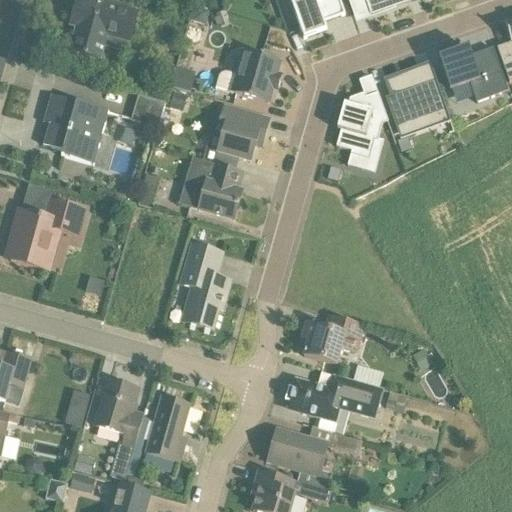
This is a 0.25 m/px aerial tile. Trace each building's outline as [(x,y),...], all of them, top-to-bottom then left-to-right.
[(139,14),(88,0),(80,0),(72,28),(77,30),(72,53),(102,62),(105,51),(126,57),(130,44),(139,14)] [(289,0),(290,1),(304,42),(327,34),(324,25),(345,17),(338,0),(289,0)] [(410,5),(408,0),(347,0),(349,4),(360,0),(364,0),(371,18),(410,5)] [(210,13),(197,9),(192,24),(205,28),(210,13)] [(510,85),(511,83),(511,22),(508,24),(504,25),(511,44),(508,48),(508,47),(499,50),(497,50),(510,85)] [(469,51),(439,61),(450,93),(470,86),(477,105),(509,94),(493,51),(471,58),(469,51)] [(281,64),(243,54),(236,78),(225,75),(222,77),(219,80),(216,91),(269,106),(273,92),(277,94),(282,78),(277,77),(281,64)] [(386,102),(397,132),(436,118),(440,129),(452,125),(430,66),(384,83),(391,100),(386,102)] [(171,86),(191,92),(196,75),(176,69),(171,86)] [(187,99),(174,95),(169,111),(183,115),(187,99)] [(350,102),(348,108),(344,107),(337,132),(341,133),(337,150),(352,154),(351,157),(369,162),(375,143),(378,144),(382,127),(388,125),(378,96),(366,100),(365,96),(350,102)] [(61,158),(93,168),(109,114),(52,97),(47,115),(51,116),(44,147),(63,152),(61,158)] [(166,107),(139,99),(132,123),(159,131),(166,107)] [(269,122),(225,109),(220,127),(225,128),(218,155),(206,152),(203,164),(236,173),(239,161),(251,165),(258,140),(264,141),(269,122)] [(412,152),(408,141),(398,144),(401,155),(412,152)] [(243,175),(236,173),(203,164),(192,160),(179,206),(234,222),(242,195),(237,193),(243,175)] [(328,181),(338,184),(341,173),(331,170),(328,181)] [(152,212),(160,181),(146,177),(137,209),(152,212)] [(47,219),(20,211),(13,233),(18,235),(10,261),(43,271),(55,231),(78,237),(85,212),(52,203),(47,219)] [(218,255),(192,248),(181,288),(192,291),(183,325),(214,333),(219,313),(223,314),(232,285),(212,279),(218,255)] [(326,332),(307,326),(303,341),(308,343),(304,359),(336,368),(341,352),(355,356),(363,329),(330,319),(326,332)] [(422,374),(433,368),(425,352),(413,359),(422,374)] [(0,403),(5,405),(11,384),(25,388),(31,361),(7,355),(2,369),(0,368),(0,403)] [(296,383),(289,410),(303,414),(302,417),(321,422),(319,431),(333,435),(340,412),(375,422),(383,392),(334,379),(331,392),(296,383)] [(125,485),(135,450),(144,419),(132,416),(139,393),(109,384),(96,429),(125,438),(122,446),(120,446),(110,480),(125,485)] [(81,430),(91,398),(76,394),(67,426),(81,430)] [(191,407),(162,399),(145,457),(180,467),(186,447),(180,445),(191,407)] [(386,411),(393,413),(396,405),(388,402),(386,411)] [(9,418),(2,416),(0,415),(0,460),(8,425),(9,418)] [(20,420),(9,418),(8,425),(19,428),(20,420)] [(36,424),(25,422),(23,430),(34,432),(36,424)] [(321,468),(327,447),(309,442),(278,433),(269,466),(300,474),(298,485),(305,487),(327,493),(331,478),(319,474),(321,468)] [(362,445),(334,437),(330,451),(358,459),(362,445)] [(290,511),(295,498),(298,485),(259,474),(254,492),(259,493),(253,511),(290,511)] [(74,477),(70,491),(85,496),(93,491),(95,484),(74,477)] [(128,478),(128,488),(143,487),(143,477),(135,477),(128,478)] [(46,502),(63,507),(68,488),(51,483),(46,502)] [(145,511),(150,495),(121,487),(113,511),(145,511)] [(331,494),(327,493),(306,487),(302,500),(327,507),(331,494)]
